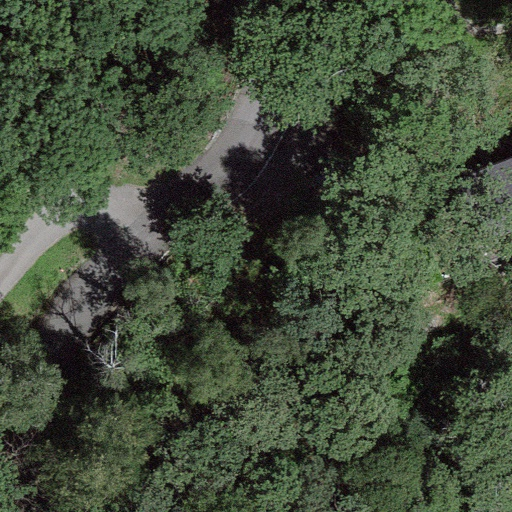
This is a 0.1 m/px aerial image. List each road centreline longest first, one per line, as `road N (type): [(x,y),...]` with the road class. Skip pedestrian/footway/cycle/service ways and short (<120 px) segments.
road 1 (unclassified): [(37,511),(36,431),(46,371),(66,321),(91,287),(218,182),(247,141),(274,52),(259,0)]
road 2 (track): [(0,284),(38,231),(70,212),(101,207),(159,230)]
